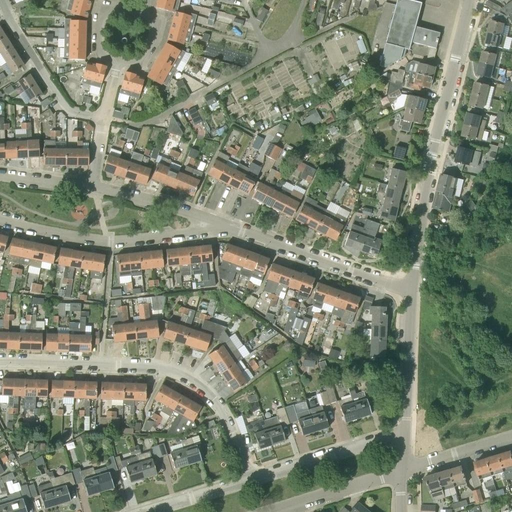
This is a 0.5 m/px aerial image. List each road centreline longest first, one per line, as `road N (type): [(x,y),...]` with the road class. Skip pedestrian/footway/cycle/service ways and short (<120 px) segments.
road 1 (residential): [(411,293),(422,206),(470,0)]
road 2 (residential): [(227,229),(111,241),(0,218)]
road 3 (residential): [(248,479),(215,403),(185,377),(155,366),(100,365)]
road 4 (residential): [(411,293),(227,229)]
road 5 (residential): [(0,0),(65,106),(102,119)]
road 6 (residential): [(248,479),(403,428)]
road 7 (residential): [(227,229),(141,197),(91,189)]
road 8 (residential): [(275,511),(407,467)]
road 9 (residential): [(403,428),(411,293)]
